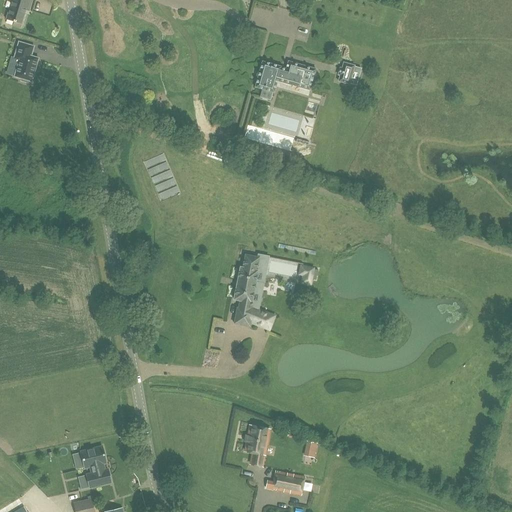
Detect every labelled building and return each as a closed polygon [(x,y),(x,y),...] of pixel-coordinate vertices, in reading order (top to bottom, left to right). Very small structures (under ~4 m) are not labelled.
[(4,0),(11,1),(6,20),(22,25),(26,9),(29,10),(32,1),(28,0),(4,0)] [(35,46),(18,41),(14,58),(19,59),(14,77),(21,79),(21,81),(29,84),(29,82),(32,83),(39,58),(32,56),(35,46)] [(287,69),(281,67),(282,67),(263,61),(255,87),(262,89),(260,98),(270,101),(273,92),(274,92),(277,81),(311,91),(317,69),(289,61),(287,69)] [(350,84),(355,66),(344,63),(342,68),(340,68),(338,75),(340,75),(339,81),(350,84)] [(253,133),(251,141),(288,151),(290,143),(253,133)] [(260,254),(259,255),(258,255),(258,258),(245,255),(243,268),(240,268),(234,300),(240,301),(238,308),(237,308),(234,324),(250,327),(251,322),(259,325),(264,313),(253,308),(254,306),(252,303),(254,292),(257,293),(259,282),(256,282),(258,271),(257,271),(259,260),(267,262),(268,258),(302,264),(302,266),(301,266),(301,267),(307,268),(305,278),(311,280),(311,278),(315,279),(317,269),(313,269),(302,266),(303,264),(302,264),(302,263),(301,263),(292,262),(292,261),(291,261),(290,261),(281,260),(281,259),(280,259),(271,257),(270,257),(261,255),(260,254)] [(296,264),(278,262),(277,274),(295,276),(296,264)] [(272,282),(271,296),(280,296),(280,282),(272,282)] [(264,428),(264,427),(263,425),(258,424),(257,425),(256,427),(250,426),(245,451),(253,453),(251,464),(263,467),(270,430),(264,428)] [(287,436),(294,438),(296,431),(289,429),(287,436)] [(307,440),(304,454),(314,456),(317,442),(307,440)] [(105,469),(104,464),(107,464),(103,445),(80,451),(84,469),(89,468),(90,473),(85,474),(88,486),(89,489),(112,484),(111,480),(108,468),(105,469)] [(302,495),(305,477),(276,471),(275,476),(276,476),(275,482),(268,481),(266,488),(302,495)] [(76,511),(94,511),(92,499),(74,503),(76,511)]
